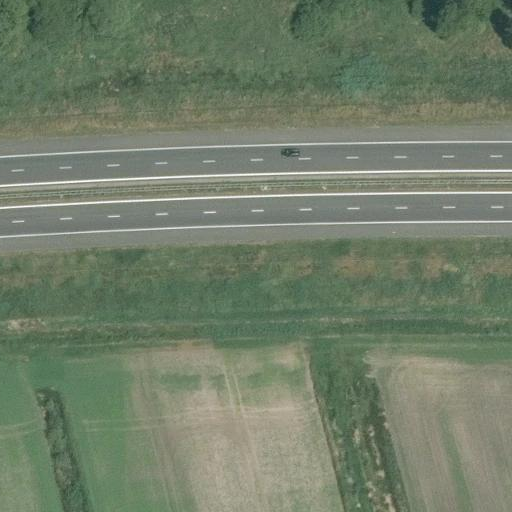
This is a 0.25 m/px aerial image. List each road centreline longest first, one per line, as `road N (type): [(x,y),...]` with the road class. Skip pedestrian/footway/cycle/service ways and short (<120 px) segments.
road 1 (motorway): [(0,224),(511,208)]
road 2 (motorway): [(511,158),(0,172)]
